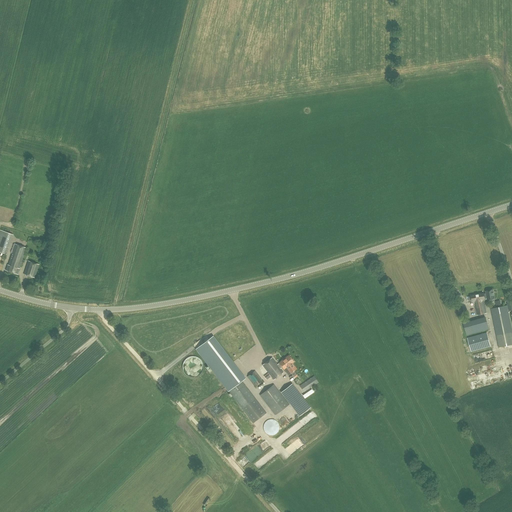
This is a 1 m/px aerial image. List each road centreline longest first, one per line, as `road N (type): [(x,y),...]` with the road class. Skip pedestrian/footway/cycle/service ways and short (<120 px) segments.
road 1 (tertiary): [(102,309),(251,286),(511,204)]
road 2 (track): [(113,309),(191,0)]
road 3 (track): [(245,475),(102,309)]
